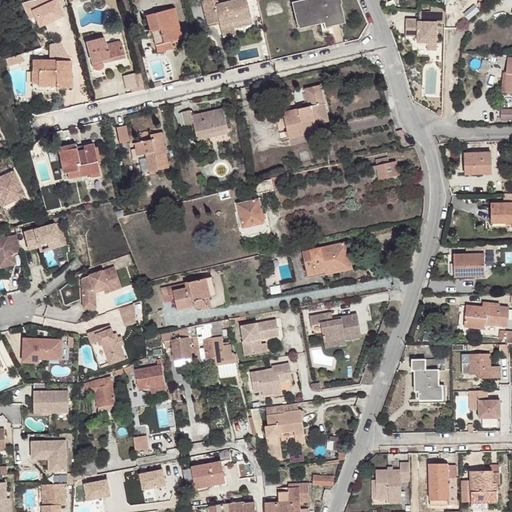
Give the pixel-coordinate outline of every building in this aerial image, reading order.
[(32,0),(21,3),(28,19),(38,15),(32,0)] [(49,0),(32,0),(38,15),(53,9),(49,0)] [(217,0),(201,0),(206,24),(217,22),(220,33),(231,31),(252,26),(245,0),(234,0),(218,4),(217,0)] [(302,0),(292,3),(298,25),(322,19),(323,22),(340,18),(335,0),(302,0)] [(418,36),(418,42),(427,43),(437,43),(437,23),(445,23),(445,12),(444,12),(445,7),(433,7),(432,12),(429,12),(428,22),(418,22),(419,19),(406,19),(405,36),(418,36)] [(173,8),(147,15),(155,45),(170,41),(181,39),(173,8)] [(419,19),(418,22),(428,22),(429,12),(419,12),(419,19)] [(231,31),(220,33),(221,40),(233,37),(231,31)] [(103,37),(86,42),(92,66),(94,69),(95,69),(99,70),(101,69),(102,67),(103,65),(103,63),(102,60),(108,58),(109,61),(125,57),(121,42),(106,46),(103,37)] [(170,41),(155,45),(157,51),(171,48),(170,41)] [(21,54),(5,59),(7,66),(23,62),(21,54)] [(71,61),(32,61),(32,83),(38,83),(38,86),(56,86),(56,87),(58,87),(65,88),(65,81),(71,81),(71,61)] [(144,89),(140,72),(123,76),(126,90),(130,89),(131,92),(144,89)] [(321,86),(293,92),(298,110),(283,113),(289,139),(319,132),(317,124),(329,121),(321,86)] [(263,98),(254,100),(256,110),(265,108),(263,98)] [(190,110),(183,112),(186,126),(194,124),(198,140),(229,133),(223,108),(192,116),(190,110)] [(511,119),(511,109),(501,110),(501,120),(511,119)] [(126,125),(117,127),(119,143),(129,141),(126,125)] [(136,149),(137,155),(145,154),(149,171),(168,167),(164,149),(161,150),(160,146),(164,146),(161,132),(150,135),(151,140),(134,143),(136,149)] [(76,148),(63,151),(68,179),(90,174),(90,177),(100,175),(93,144),(83,146),(84,150),(77,152),(76,148)] [(464,153),(465,173),(482,172),(482,174),(492,174),(491,152),(464,153)] [(377,166),(376,166),(377,169),(379,179),(399,175),(396,161),(389,163),(388,157),(376,160),(377,166)] [(14,171),(0,177),(0,201),(2,206),(24,196),(14,171)] [(257,184),(255,184),(257,193),(262,192),(262,193),(268,192),(268,191),(273,190),(270,180),(256,183),(257,184)] [(259,199),(237,204),(245,234),(267,229),(259,199)] [(492,204),(492,221),(509,221),(509,223),(511,222),(511,199),(510,199),(510,203),(492,204)] [(421,220),(406,223),(408,232),(418,230),(421,220)] [(54,224),(23,232),(28,250),(38,247),(38,245),(59,239),(54,224)] [(16,234),(0,238),(0,256),(1,257),(3,267),(16,264),(13,253),(20,251),(16,234)] [(59,239),(38,245),(38,247),(40,252),(61,246),(59,239)] [(346,242),(302,252),(308,276),(326,272),(325,269),(345,265),(343,254),(349,252),(346,242)] [(454,254),(454,277),(465,277),(465,274),(475,273),(475,276),(485,276),(485,254),(481,254),(481,245),(466,245),(466,254),(454,254)] [(326,272),(325,272),(325,275),(352,269),(349,252),(343,254),(345,265),(325,269),(326,272)] [(128,255),(115,259),(118,268),(128,265),(127,261),(130,260),(128,255)] [(114,267),(82,279),(84,309),(96,308),(95,293),(91,291),(103,286),(104,290),(105,294),(122,288),(114,267)] [(212,277),(206,278),(211,297),(217,296),(212,277)] [(203,299),(211,297),(206,278),(185,284),(186,288),(174,291),(173,287),(161,290),(165,303),(176,300),(178,310),(195,306),(196,308),(197,309),(199,310),(201,310),(203,310),(205,308),(206,306),(206,304),(205,301),(203,299)] [(209,298),(203,299),(205,301),(206,304),(206,306),(205,308),(203,310),(212,308),(209,298)] [(133,304),(119,309),(125,327),(136,323),(135,308),(133,304)] [(467,306),(465,327),(486,329),(486,325),(507,327),(509,308),(500,307),(487,305),(487,308),(482,307),(467,306)] [(331,312),(310,316),(311,325),(321,323),(325,343),(346,340),(361,337),(357,314),(341,317),(341,320),(333,321),(331,312)] [(276,320),(241,326),(244,341),(243,342),(245,356),(263,353),(261,344),(260,340),(259,332),(264,331),(265,339),(279,336),(276,320)] [(236,363),(235,354),(231,354),(230,345),(222,346),(221,337),(223,336),(220,321),(212,323),(212,328),(211,329),(215,357),(217,366),(218,366),(235,363),(236,363)] [(110,325),(88,333),(92,344),(99,341),(100,345),(103,344),(110,364),(125,359),(120,345),(118,337),(116,334),(113,335),(110,325)] [(201,359),(215,357),(211,329),(202,330),(203,337),(203,340),(200,340),(200,337),(198,337),(199,344),(204,343),(204,348),(200,349),(201,359)] [(202,362),(201,359),(200,349),(199,346),(190,347),(189,337),(171,340),(171,334),(161,335),(163,343),(172,342),(174,360),(192,357),(193,363),(202,362)] [(62,340),(24,338),(23,362),(40,363),(40,359),(61,360),(62,340)] [(499,345),(500,359),(508,359),(508,345),(499,345)] [(0,353),(0,360),(2,365),(0,366),(0,374),(8,370),(0,353)] [(462,363),(463,374),(477,374),(483,374),(483,378),(500,378),(500,366),(491,367),(490,354),(470,354),(470,363),(462,363)] [(158,366),(136,370),(139,390),(151,388),(150,385),(165,382),(161,359),(157,360),(158,366)] [(418,392),(418,401),(431,401),(431,398),(443,397),(443,385),(440,385),(439,370),(445,370),(445,359),(411,360),(411,371),(414,371),(414,387),(418,387),(418,392)] [(235,363),(218,366),(221,378),(238,375),(235,363)] [(267,370),(251,373),(254,392),(262,391),(263,396),(274,394),(273,390),(281,388),(280,381),(292,379),(289,363),(272,366),(273,369),(273,373),(268,374),(267,370)] [(97,380),(85,384),(88,394),(95,393),(99,413),(116,409),(110,377),(97,380)] [(150,385),(151,388),(151,391),(166,389),(165,382),(150,385)] [(311,384),(313,391),(321,390),(320,383),(311,384)] [(488,400),(487,390),(469,391),(470,410),(479,410),(479,418),(501,418),(500,400),(488,400)] [(68,391),(34,391),(34,413),(68,413),(68,391)] [(266,407),(267,415),(285,413),(284,412),(298,410),(297,403),(266,407)] [(285,413),(267,415),(269,426),(265,426),(270,460),(282,459),(279,433),(294,432),(295,436),(304,435),(301,410),(298,410),(284,412),(285,413)] [(259,411),(251,413),(253,418),(254,422),(252,423),(255,437),(257,437),(257,436),(262,435),(260,423),(262,423),(259,411)] [(304,435),(295,436),(296,445),(305,443),(304,435)] [(147,436),(134,438),(136,451),(149,449),(147,436)] [(255,437),(252,438),(252,442),(247,443),(248,447),(255,446),(256,451),(259,450),(258,442),(257,437),(255,437)] [(332,438),(331,450),(339,451),(340,439),(332,438)] [(53,441),(32,442),(32,459),(53,459),(53,471),(67,471),(66,441),(57,441),(57,446),(54,446),(53,441)] [(95,461),(82,463),(84,477),(97,474),(95,461)] [(221,461),(192,467),(196,489),(225,483),(221,461)] [(82,472),(74,474),(74,479),(84,477),(82,463),(80,463),(82,472)] [(376,480),(376,496),(386,496),(387,503),(402,502),(401,482),(409,481),(409,463),(400,463),(400,470),(393,470),(387,470),(376,470),(376,480)] [(429,464),(430,500),(449,499),(449,504),(457,504),(456,465),(448,465),(448,464),(429,464)] [(490,465),(490,471),(492,470),(492,473),(500,473),(499,465),(490,465)] [(471,501),(471,503),(483,503),(497,502),(497,484),(500,484),(500,473),(492,473),(492,470),(490,471),(471,471),(471,481),(471,501)] [(333,486),(334,476),(313,475),(313,485),(333,486)] [(371,480),(372,500),(386,500),(386,496),(376,496),(376,480),(371,480)] [(462,481),(463,502),(471,501),(471,481),(462,481)] [(5,482),(0,482),(0,511),(10,511),(10,498),(7,499),(5,482)] [(65,484),(46,485),(46,506),(43,506),(42,506),(42,511),(61,511),(61,505),(65,505),(65,484)] [(300,511),(301,510),(300,502),(309,502),(308,484),(288,484),(289,492),(278,492),(279,503),(265,504),(265,511),(300,511)] [(245,503),(230,505),(230,511),(255,511),(255,503),(245,504),(245,503)]
